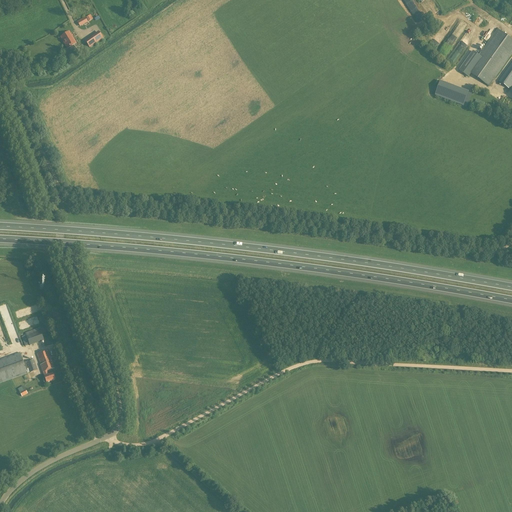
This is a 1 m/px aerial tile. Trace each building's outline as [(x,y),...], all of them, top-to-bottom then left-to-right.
[(511,53),(511,39),(498,30),(468,71),(489,86),(511,53)] [(60,37),(63,43),(73,37),(69,32),(60,37)] [(85,41),(89,48),(103,39),(98,32),(85,41)] [(447,44),(451,46),(455,39),(451,36),(447,44)] [(76,43),(73,37),(63,43),(67,49),(76,43)] [(511,89),(511,87),(511,60),(498,80),(511,89)] [(22,338),(25,347),(29,345),(30,346),(44,341),(39,328),(25,333),(26,336),(22,338)] [(44,384),(55,380),(53,374),(48,375),(47,371),(54,369),(47,350),(37,354),(41,365),(40,365),(43,373),(44,376),(45,379),(43,380),(44,384)] [(24,364),(20,353),(0,359),(0,383),(1,383),(27,374),(26,370),(28,369),(29,374),(38,371),(34,360),(26,363),(24,364)]
